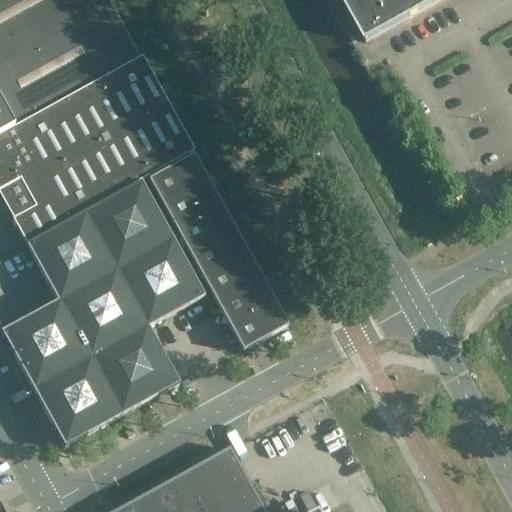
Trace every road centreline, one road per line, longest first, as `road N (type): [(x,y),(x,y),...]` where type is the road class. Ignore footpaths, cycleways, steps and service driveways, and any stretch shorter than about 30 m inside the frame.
road 1 (unclassified): [(46,507),(414,303)]
road 2 (unclassified): [(414,303),(245,0)]
road 3 (unclassified): [(511,479),(414,303)]
